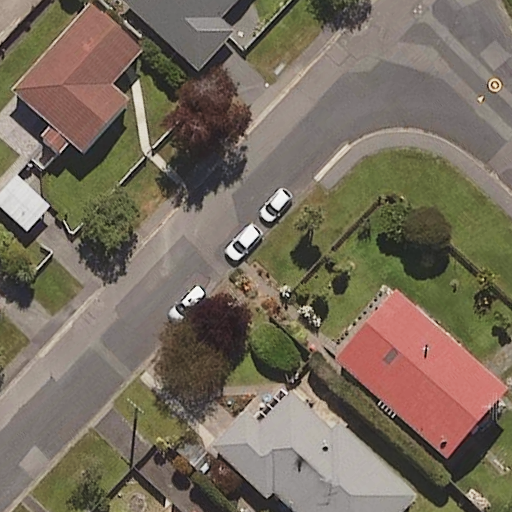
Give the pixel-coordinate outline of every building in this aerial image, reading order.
[(236,0),(119,0),(118,3),(194,73),(229,36),(215,23),(236,0)] [(46,128),(21,156),(41,173),(66,145),(79,156),(123,106),(105,90),(135,55),(83,9),(8,94),(46,128)] [(45,209),(12,180),(0,192),(0,211),(24,233),(45,209)] [(499,396),(387,295),(327,362),(440,463),(499,396)] [(401,511),(411,501),(289,388),(255,425),(242,412),(207,449),(262,500),(266,495),(284,511),(401,511)]
